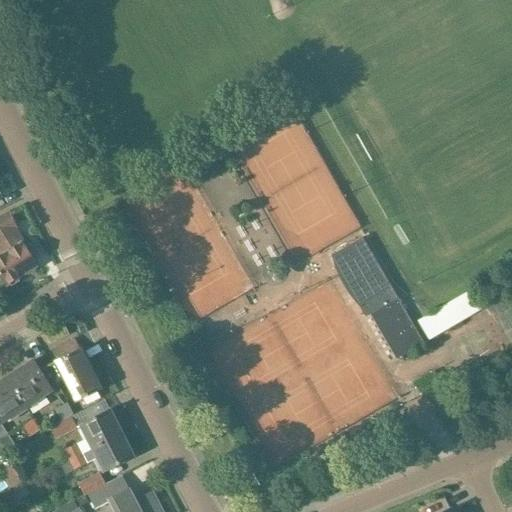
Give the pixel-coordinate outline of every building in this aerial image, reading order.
[(0,279),(5,287),(35,268),(21,245),(14,230),(15,229),(8,215),(0,219),(0,279)] [(337,269),(336,270),(339,278),(344,287),(349,295),(358,306),(362,303),(370,317),(395,360),(422,344),(361,238),(329,256),(337,269)] [(511,268),(500,275),(509,292),(511,290),(511,268)] [(419,319),(431,340),(488,307),(476,287),(419,319)] [(73,403),(97,391),(72,341),(49,352),(55,363),(47,367),(55,384),(62,380),(73,403)] [(31,363),(5,379),(23,408),(49,391),(48,389),(55,384),(47,367),(36,374),(31,363)] [(0,422),(23,408),(5,379),(0,382),(0,422)] [(60,422),(71,416),(73,415),(67,404),(55,410),(60,422)] [(453,409),(459,421),(467,416),(461,404),(453,409)] [(85,441),(64,451),(68,461),(120,435),(108,412),(78,427),(85,441)] [(71,418),(49,428),(55,440),(77,429),(71,418)] [(21,427),(28,439),(39,431),(32,420),(21,427)] [(0,446),(4,453),(14,446),(1,427),(0,427),(0,446)] [(58,467),(63,476),(95,460),(102,473),(131,458),(120,435),(68,461),(69,462),(58,467)] [(11,466),(0,472),(0,473),(11,490),(17,487),(22,483),(11,466)] [(77,484),(83,496),(83,497),(105,486),(98,474),(77,484)] [(158,511),(150,495),(132,504),(120,480),(88,496),(94,508),(108,500),(113,511),(158,511)] [(22,483),(17,487),(11,490),(19,502),(30,495),(22,483)]
